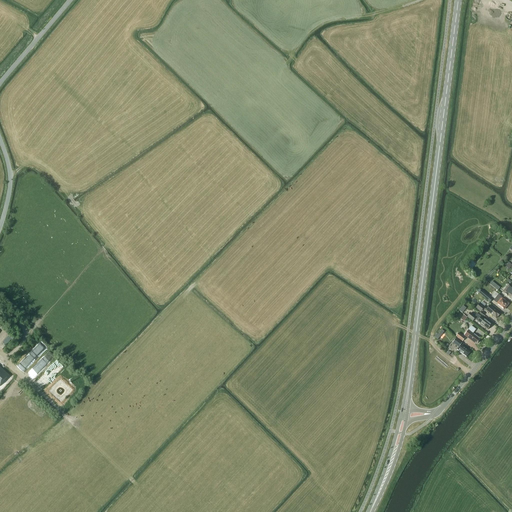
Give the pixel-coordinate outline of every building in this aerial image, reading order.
[(492,282),(490,284),(498,291),(500,288),(492,282)] [(511,286),(509,285),(503,292),(507,296),(508,295),(511,298),(511,286)] [(481,290),(479,293),(490,302),(492,299),(481,290)] [(499,294),(494,301),(497,303),(498,304),(497,305),(503,310),(508,304),(502,299),(501,298),(502,297),(499,294)] [(490,305),(487,309),(480,303),(476,309),(480,312),(483,308),(496,319),(497,317),(498,317),(500,314),(490,305)] [(481,316),(481,317),(477,314),(474,317),(470,314),(467,317),(473,322),(475,319),(488,329),(492,325),(481,316)] [(469,330),(465,335),(475,343),(476,342),(477,343),(479,340),(478,339),(479,338),(473,333),(469,330)] [(459,333),(456,336),(462,341),(465,338),(459,333)] [(13,337),(9,334),(0,344),(0,346),(3,349),(13,337)] [(456,339),(453,342),(459,347),(457,350),(466,357),(470,352),(461,345),(462,343),(456,339)] [(49,353),(30,371),(35,376),(54,358),(49,353)] [(0,363),(0,381),(9,371),(0,363)]
